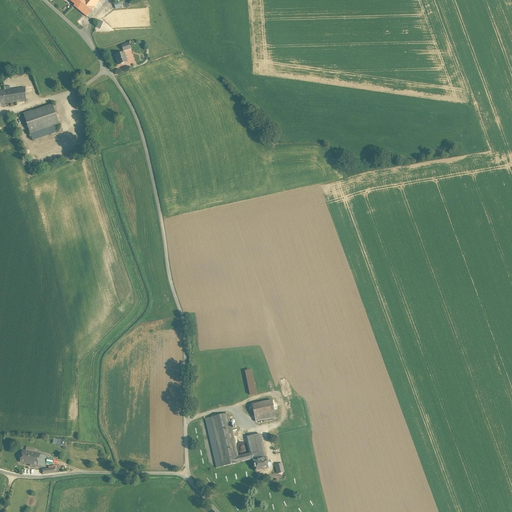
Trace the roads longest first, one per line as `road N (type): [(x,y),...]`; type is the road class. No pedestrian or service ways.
road 1 (unclassified): [(188,474),(185,337),(141,127),(101,59),(45,0)]
road 2 (unclassified): [(0,470),(188,474)]
